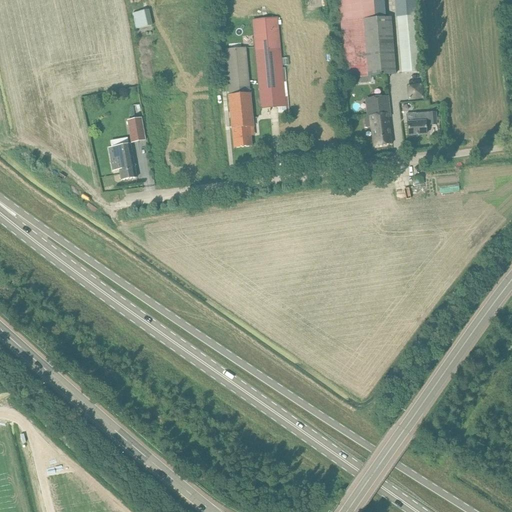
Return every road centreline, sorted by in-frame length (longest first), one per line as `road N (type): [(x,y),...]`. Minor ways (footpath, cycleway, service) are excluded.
road 1 (primary): [(472,511),(0,199)]
road 2 (primary): [(416,511),(0,214)]
road 3 (unclassified): [(114,204),(511,146)]
road 4 (tertiary): [(347,511),(511,280)]
road 5 (tertiary): [(214,511),(0,328)]
